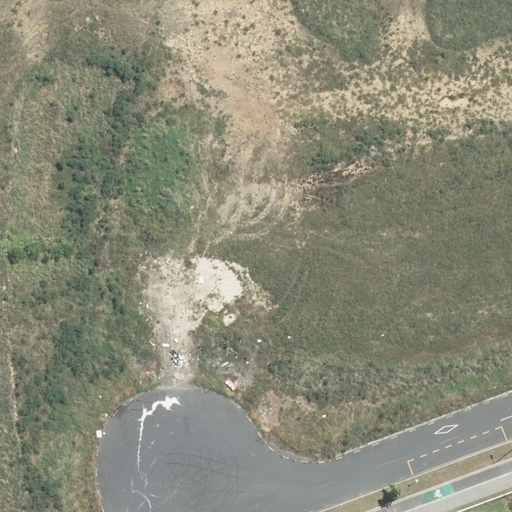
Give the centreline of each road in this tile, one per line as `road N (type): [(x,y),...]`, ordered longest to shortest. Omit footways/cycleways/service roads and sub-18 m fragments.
road 1 (unknown): [(174,0),(125,239),(145,397),(181,464)]
road 2 (residential): [(511,411),(305,485),(247,485),(181,464)]
